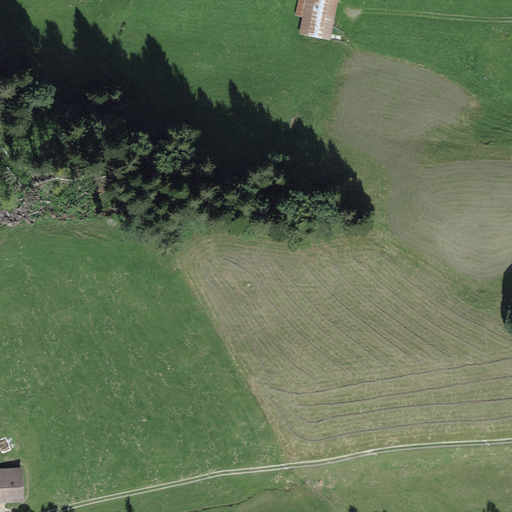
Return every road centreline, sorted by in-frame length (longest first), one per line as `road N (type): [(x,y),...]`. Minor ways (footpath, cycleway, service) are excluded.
road 1 (track): [(52,511),(245,470),(511,439)]
road 2 (track): [(348,19),(361,10),(511,20)]
